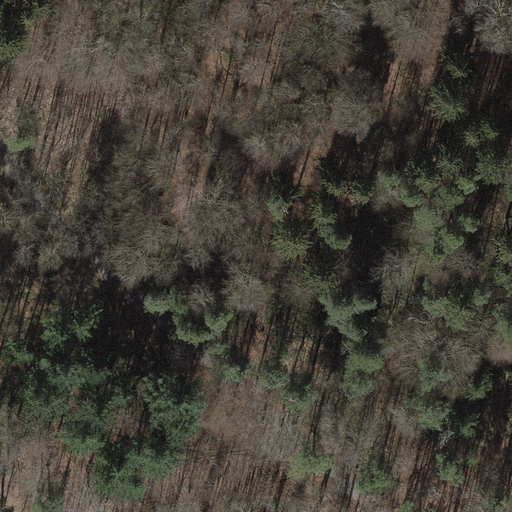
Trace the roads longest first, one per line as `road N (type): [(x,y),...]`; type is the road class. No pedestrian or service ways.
road 1 (track): [(459,107),(293,144),(174,210),(82,245)]
road 2 (track): [(82,245),(381,511)]
road 3 (track): [(459,107),(391,0)]
road 4 (track): [(82,245),(0,154)]
